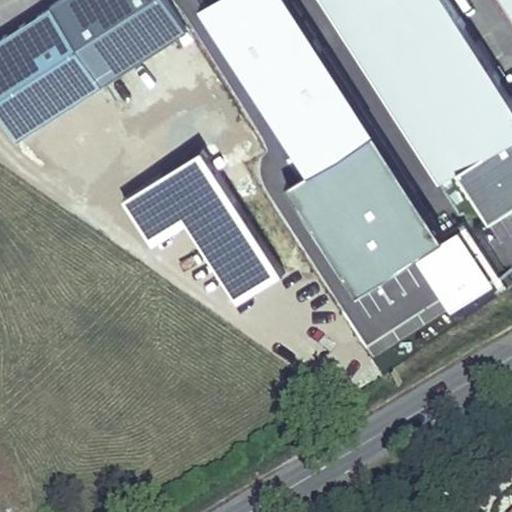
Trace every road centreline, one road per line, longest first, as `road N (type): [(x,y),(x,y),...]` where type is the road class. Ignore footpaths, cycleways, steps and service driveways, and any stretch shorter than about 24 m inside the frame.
road 1 (primary): [(511,362),(259,511)]
road 2 (unknown): [(0,146),(23,169),(67,175),(93,165),(107,141),(97,106)]
